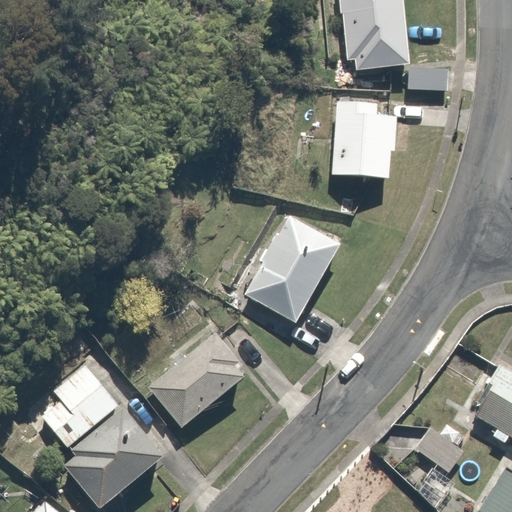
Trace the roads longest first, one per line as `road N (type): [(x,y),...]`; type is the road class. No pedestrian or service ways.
road 1 (residential): [(474,212),(401,336),(237,511)]
road 2 (residential): [(502,0),(500,92),(474,212)]
